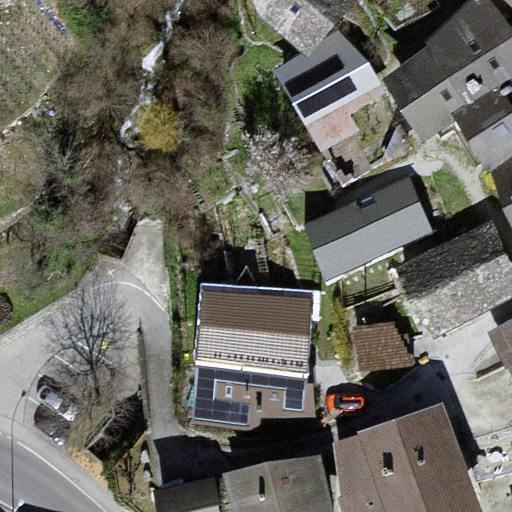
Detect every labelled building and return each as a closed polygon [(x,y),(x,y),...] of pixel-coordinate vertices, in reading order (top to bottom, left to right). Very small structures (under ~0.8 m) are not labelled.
[(243,0),(230,15),(293,71),(343,14),(327,0),(243,0)] [(511,0),(459,0),(494,40),(511,24),(511,0)] [(364,78),(401,141),(499,84),(462,21),(364,78)] [(511,36),(492,50),(511,80),(511,36)] [(279,111),(304,175),(380,146),(354,81),(279,111)] [(511,192),(500,199),(511,223),(511,192)] [(287,235),(308,290),(413,250),(392,196),(287,235)] [(382,277),(409,339),(500,299),(473,238),(382,277)] [(362,384),(410,373),(398,323),(350,335),(362,384)] [(190,333),(186,433),(296,438),(300,338),(190,333)] [(511,343),(483,361),(511,408),(511,343)] [(313,459),(329,511),(448,511),(423,426),(313,459)] [(213,511),(296,511),(292,480),(211,492),(213,511)]
